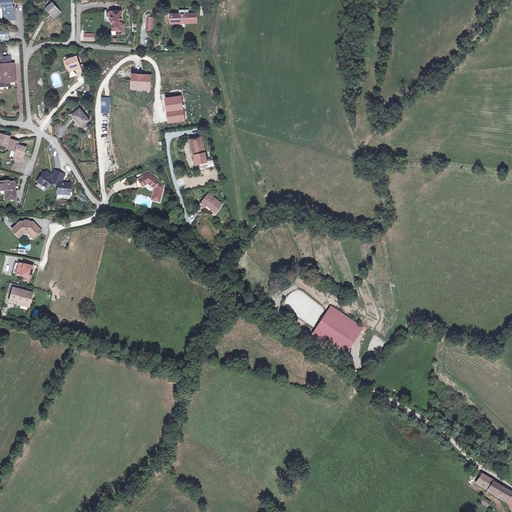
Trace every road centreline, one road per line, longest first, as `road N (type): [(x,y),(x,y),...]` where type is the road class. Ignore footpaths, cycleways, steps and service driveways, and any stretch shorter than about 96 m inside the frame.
road 1 (unclassified): [(29,124),(56,145),(93,200),(170,237),(511,488)]
road 2 (track): [(0,316),(187,370),(243,293)]
road 3 (residential): [(29,124),(25,68),(38,45),(127,49)]
road 4 (unknown): [(20,196),(39,130),(82,78)]
